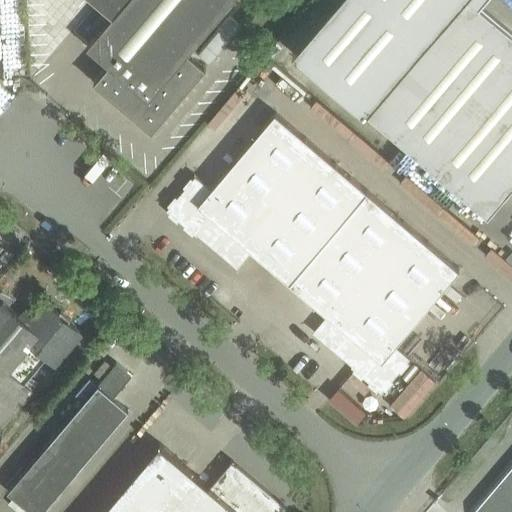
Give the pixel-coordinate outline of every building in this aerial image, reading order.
[(99,0),(114,13),(100,29),(87,44),(118,70),(103,88),(152,129),(165,114),(194,81),(206,66),(190,51),(233,0),(99,0)] [(337,0),(295,50),(367,111),(366,112),(488,215),(511,186),(511,33),(480,7),(485,0),(337,0)] [(290,281),(367,190),(275,112),(210,188),(195,175),(167,208),(197,234),(202,228),(210,235),(208,237),(237,263),(250,247),(290,281)] [(460,268),(444,255),(367,190),(290,281),(330,315),(317,330),(346,355),(349,352),(356,359),(351,365),(382,391),(410,357),(395,344),(460,268)] [(59,313),(46,301),(28,322),(3,302),(0,305),(0,429),(34,390),(9,369),(32,342),(56,363),(82,332),(69,321),(71,318),(61,310),(59,313)] [(19,511),(33,511),(34,511),(41,511),(129,409),(114,396),(132,375),(117,362),(8,489),(16,497),(10,503),(19,511)] [(276,511),(284,504),(232,460),(211,485),(160,442),(100,511),(276,511)] [(511,511),(511,464),(474,510),(474,511),(511,511)]
